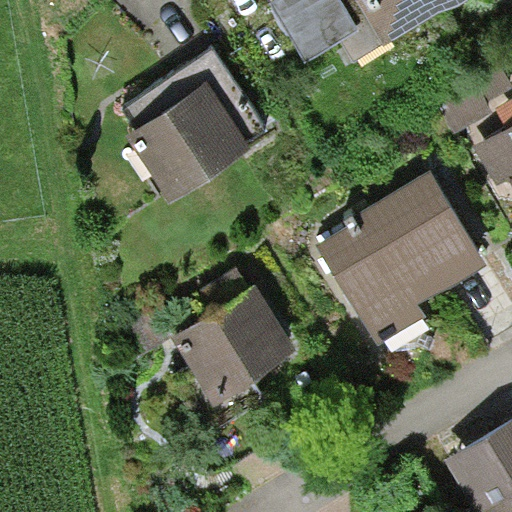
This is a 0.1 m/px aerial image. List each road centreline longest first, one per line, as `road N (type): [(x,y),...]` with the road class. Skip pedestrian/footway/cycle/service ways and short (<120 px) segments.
road 1 (track): [(10,0),(96,511)]
road 2 (residential): [(511,372),(279,511)]
